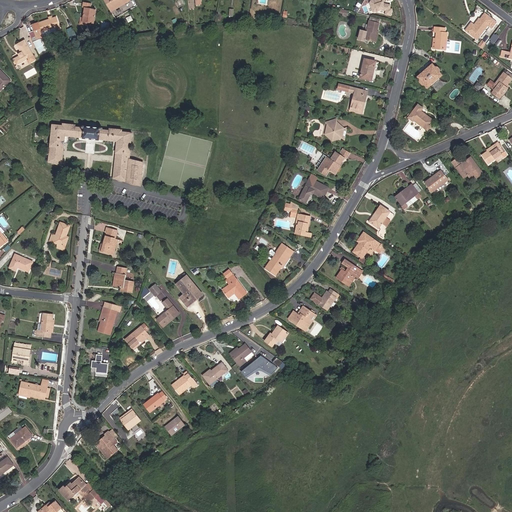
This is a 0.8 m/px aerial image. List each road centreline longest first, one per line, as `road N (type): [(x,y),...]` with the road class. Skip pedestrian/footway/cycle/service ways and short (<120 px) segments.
road 1 (residential): [(364,181),(317,261),(281,298),(136,372),(91,413),(70,416)]
road 2 (residential): [(405,0),(409,25),(384,137)]
road 3 (residential): [(70,416),(46,473),(0,507)]
